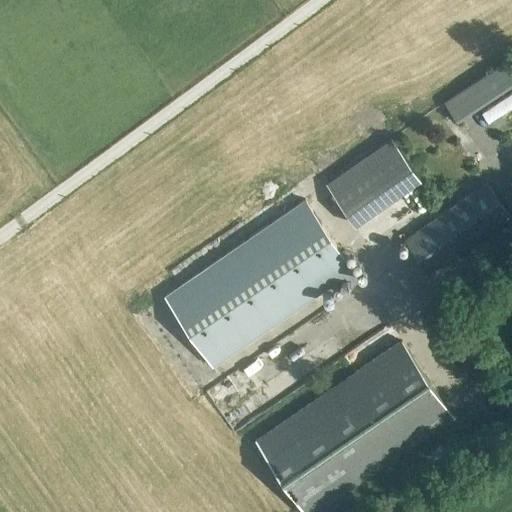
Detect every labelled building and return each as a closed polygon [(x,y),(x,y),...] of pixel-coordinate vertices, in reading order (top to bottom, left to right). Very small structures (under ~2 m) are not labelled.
[(457,121),(511,84),(511,57),(445,102),(457,121)] [(421,179),(392,138),(326,184),(355,225),(421,179)] [(293,173),(302,187),(320,176),(311,162),(293,173)] [(438,217),(404,240),(427,273),(510,215),(487,181),(438,217)] [(213,365),(353,269),(305,199),(165,296),(213,365)] [(253,439),(303,511),(313,511),(452,417),(399,339),(253,439)]
